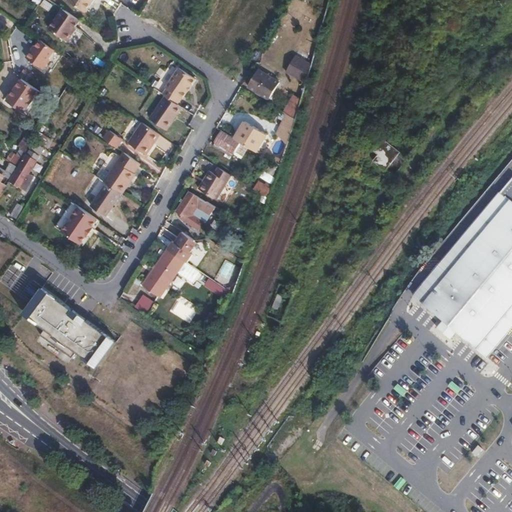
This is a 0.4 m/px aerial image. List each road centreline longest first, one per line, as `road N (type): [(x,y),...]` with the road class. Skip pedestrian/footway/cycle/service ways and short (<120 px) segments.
road 1 (residential): [(108,299),(230,86),(159,38),(129,31)]
road 2 (secondary): [(150,511),(28,419)]
road 3 (residential): [(0,221),(108,299)]
